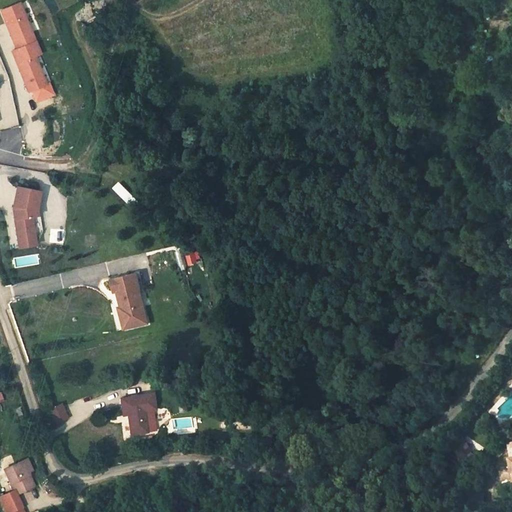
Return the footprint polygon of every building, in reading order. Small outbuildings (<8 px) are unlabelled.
[(20,4),(1,12),(18,50),(36,43),(20,4)] [(36,43),(18,50),(13,52),(30,93),(47,86),(35,57),(41,55),(36,43)] [(0,129),(18,126),(14,102),(1,104),(4,120),(0,120),(0,129)] [(132,207),(139,200),(119,181),(112,188),(132,207)] [(39,189),(17,183),(13,200),(15,201),(14,205),(12,205),(15,237),(31,235),(33,228),(31,213),(37,212),(37,206),(39,189)] [(33,235),(33,228),(31,235),(15,237),(16,243),(34,241),(33,235)] [(187,263),(202,261),(200,249),(186,250),(187,263)] [(145,302),(139,275),(114,281),(117,294),(120,293),(128,330),(150,326),(146,306),(144,307),(143,302),(145,302)] [(149,429),(146,411),(153,410),(155,409),(152,392),(120,398),(123,414),(128,413),(132,432),(149,429)] [(53,425),(69,419),(64,404),(48,409),(53,425)] [(146,411),(149,429),(157,428),(153,410),(146,411)] [(474,465),(469,444),(460,452),(464,470),(474,465)] [(24,462),(28,471),(32,469),(28,460),(24,462)] [(14,511),(23,508),(17,495),(35,487),(28,471),(24,462),(6,470),(16,492),(0,499),(5,511),(14,511)]
